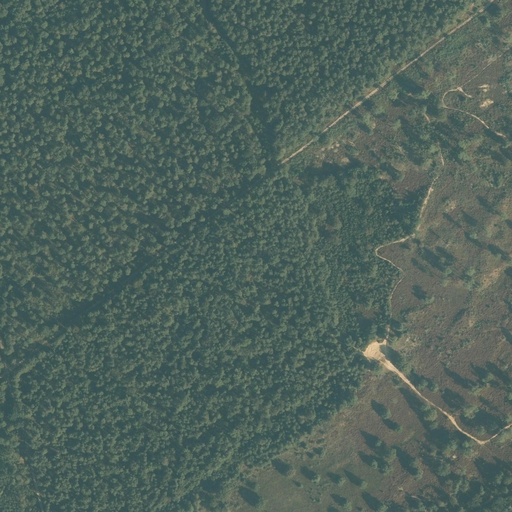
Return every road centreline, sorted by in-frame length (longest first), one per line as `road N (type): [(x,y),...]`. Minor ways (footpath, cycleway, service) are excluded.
road 1 (track): [(7,371),(274,167)]
road 2 (track): [(274,167),(493,0)]
road 3 (track): [(274,167),(242,67),(204,12)]
road 4 (track): [(40,511),(7,371)]
